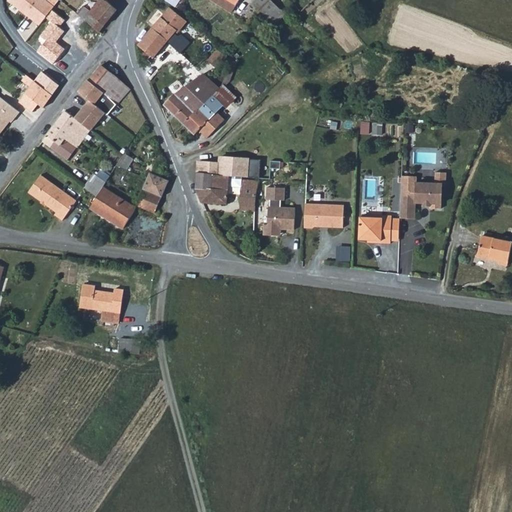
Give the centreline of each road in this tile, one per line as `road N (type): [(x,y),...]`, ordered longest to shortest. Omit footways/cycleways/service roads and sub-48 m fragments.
road 1 (tertiary): [(223,267),(511,312)]
road 2 (track): [(202,511),(161,353),(170,262)]
road 3 (unclassified): [(0,183),(100,54),(126,45)]
road 4 (tertiary): [(0,235),(170,262)]
road 5 (tertiary): [(182,183),(126,45)]
road 6 (track): [(94,511),(172,402)]
